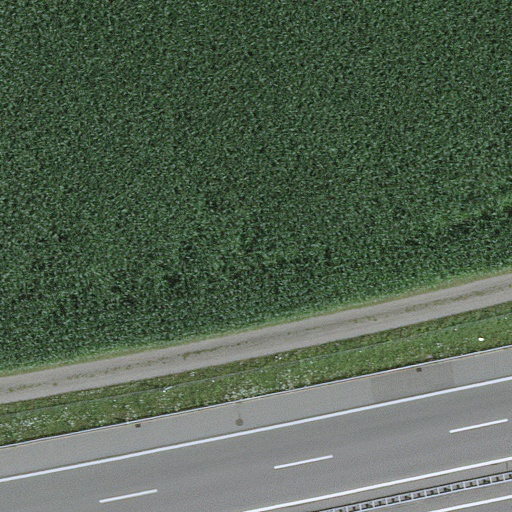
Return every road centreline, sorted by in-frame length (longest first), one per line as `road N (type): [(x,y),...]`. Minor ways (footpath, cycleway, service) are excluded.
road 1 (track): [(511,281),(0,398)]
road 2 (motorway): [(511,420),(53,511)]
